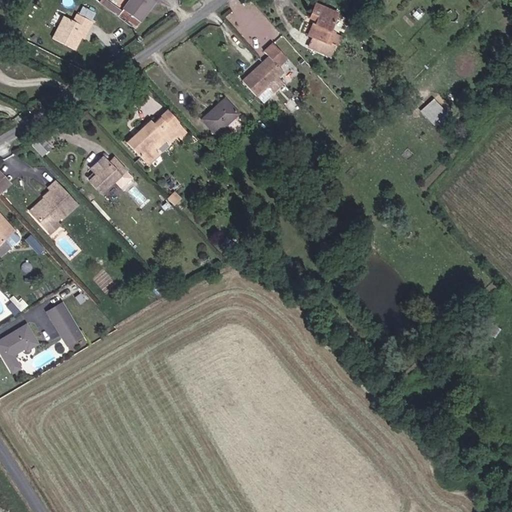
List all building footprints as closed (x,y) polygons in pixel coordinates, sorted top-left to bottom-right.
[(93,0),(90,4),(108,19),(111,15),(93,0)] [(150,0),(116,0),(119,2),(112,13),(127,24),(143,3),(147,6),(150,0)] [(81,16),(85,8),(72,2),(68,10),(81,16)] [(331,14),(312,2),(303,19),(308,22),(302,34),(305,36),(301,46),(321,58),(326,47),(322,45),(327,34),(322,32),(331,14)] [(81,16),(68,10),(64,18),(53,12),(41,36),(62,46),(68,34),(72,35),(81,16)] [(248,96),(276,73),(270,67),(279,59),(266,43),(257,51),(262,56),(234,79),(248,96)] [(229,108),(216,94),(193,114),(206,129),(229,108)] [(433,123),(447,110),(434,96),(420,110),(433,123)] [(176,125),(163,113),(157,118),(169,131),(176,125)] [(124,145),(140,163),(150,154),(164,142),(166,144),(173,136),(178,141),(185,134),(176,125),(169,131),(157,118),(151,125),(149,123),(124,145)] [(266,149),(275,141),(263,127),(254,135),(266,149)] [(42,139),(32,147),(42,158),(51,149),(42,139)] [(150,154),(140,163),(147,171),(157,162),(150,154)] [(130,178),(111,156),(106,161),(101,155),(87,167),(93,174),(87,179),(98,192),(112,180),(119,188),(130,178)] [(41,196),(40,198),(54,211),(56,213),(70,201),(51,179),(44,184),(46,187),(39,193),(41,196)] [(54,211),(40,198),(26,209),(39,224),(54,211)] [(0,215),(0,236),(10,227),(0,215)] [(60,304),(57,298),(42,307),(46,313),(60,304)] [(20,301),(9,304),(12,313),(23,310),(20,301)] [(77,331),(60,304),(46,313),(57,332),(67,326),(72,334),(77,331)] [(22,346),(33,339),(21,319),(0,332),(0,355),(10,371),(18,367),(9,351),(21,344),(22,346)] [(67,326),(57,332),(62,340),(72,334),(67,326)]
